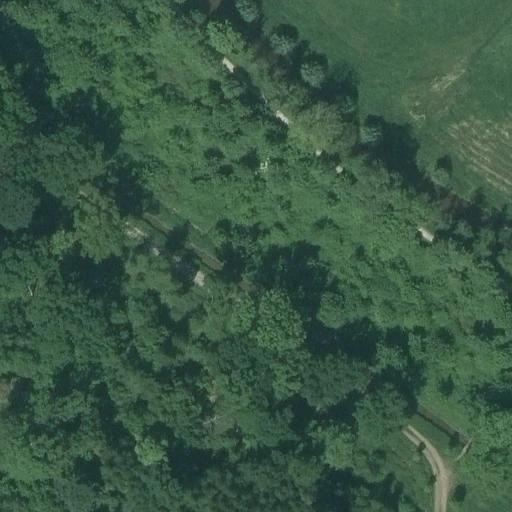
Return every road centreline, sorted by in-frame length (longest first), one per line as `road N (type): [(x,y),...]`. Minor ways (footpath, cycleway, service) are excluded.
road 1 (track): [(279,343),(42,176),(0,129)]
road 2 (track): [(279,343),(455,464)]
